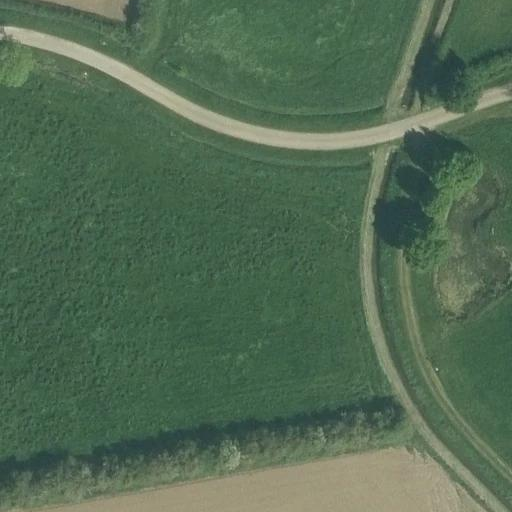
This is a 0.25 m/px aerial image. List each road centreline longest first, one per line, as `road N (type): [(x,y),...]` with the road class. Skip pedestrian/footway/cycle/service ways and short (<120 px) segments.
road 1 (unclassified): [(511,89),(385,132),(289,140),(196,114),(88,54),(0,35)]
road 2 (track): [(511,477),(440,402),(409,342),(401,261),(423,120)]
